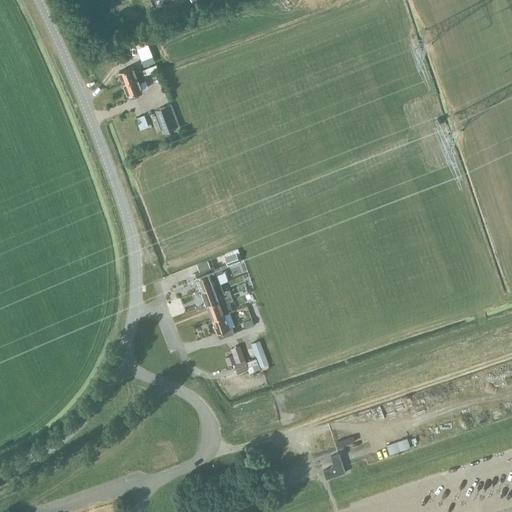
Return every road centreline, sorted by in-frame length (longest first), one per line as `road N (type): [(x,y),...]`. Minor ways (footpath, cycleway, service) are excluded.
road 1 (unclassified): [(117,363),(135,292),(129,230),(37,0)]
road 2 (unclassified): [(117,363),(185,394),(208,423),(202,457),(143,485)]
road 3 (track): [(325,419),(511,355)]
road 4 (unclassified): [(0,471),(64,435),(117,363)]
road 5 (unclassified): [(357,510),(511,460)]
